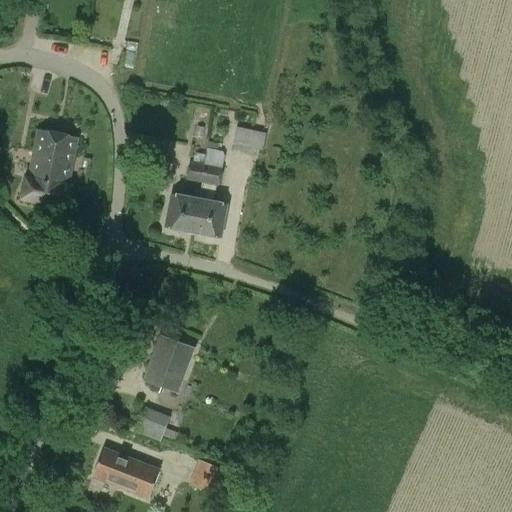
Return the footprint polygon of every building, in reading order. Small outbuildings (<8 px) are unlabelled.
[(269,133),(239,126),(234,150),(239,158),(256,162),(259,148),(266,150),(269,133)] [(26,178),(21,198),(68,208),(72,187),(67,186),(77,140),(38,131),(28,178),(26,178)] [(185,181),(201,184),(204,164),(188,161),(185,181)] [(220,167),(204,164),(201,184),(217,186),(220,167)] [(164,228),(192,233),(200,190),(194,189),(192,199),(170,195),(164,228)] [(200,190),(192,233),(221,238),(227,204),(204,201),(206,191),(200,190)] [(160,337),(144,380),(177,393),(193,349),(160,337)] [(138,431),(162,441),(172,417),(147,407),(138,431)] [(93,477),(148,498),(158,472),(103,450),(93,477)] [(216,495),(221,483),(197,474),(192,486),(216,495)]
